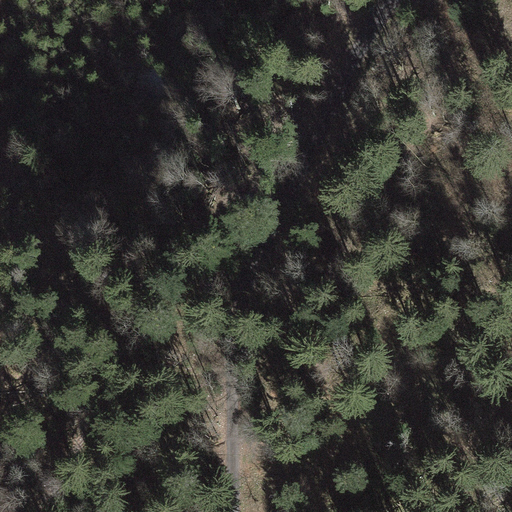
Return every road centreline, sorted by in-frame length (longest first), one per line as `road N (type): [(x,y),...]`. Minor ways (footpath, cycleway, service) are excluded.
road 1 (track): [(326,124),(233,316),(229,511)]
road 2 (track): [(394,0),(348,66),(326,124)]
